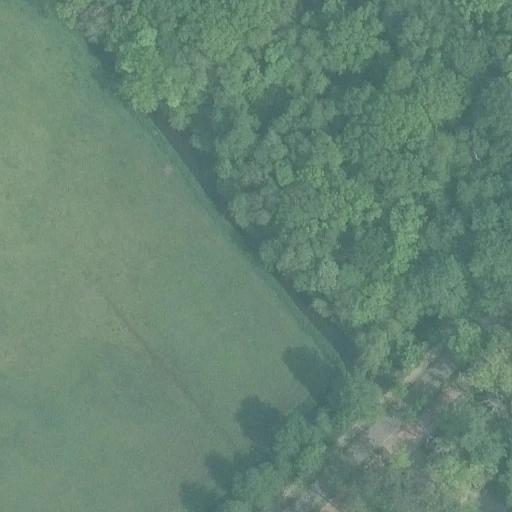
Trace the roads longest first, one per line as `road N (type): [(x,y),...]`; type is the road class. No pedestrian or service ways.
road 1 (unknown): [(511,254),(257,511)]
road 2 (residential): [(511,302),(296,511)]
